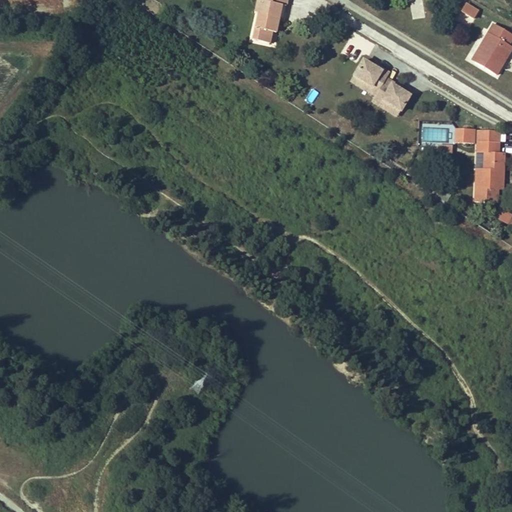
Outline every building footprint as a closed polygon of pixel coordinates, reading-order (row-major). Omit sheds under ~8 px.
[(260,0),(260,6),(280,11),(284,12),(286,0),(260,0)] [(410,0),(412,19),(423,18),(422,0),(410,0)] [(471,25),(479,8),(464,1),(456,18),(471,25)] [(273,18),(278,19),(280,11),(260,6),(257,6),(256,12),(249,39),(266,44),(270,31),(273,18)] [(277,20),(278,19),(273,18),(270,31),(274,33),(277,20)] [(490,37),(474,61),(494,75),(511,48),(508,46),(505,43),(510,36),(493,25),(486,34),(490,37)] [(470,58),(474,61),(490,37),(486,34),(470,58)] [(372,65),(361,58),(352,74),(369,84),(366,90),(374,94),(385,75),(388,70),(381,66),(379,69),(372,65)] [(369,84),(352,74),(349,79),(366,90),(369,84)] [(399,109),(408,94),(397,88),(390,83),(392,80),(385,75),(374,94),(370,99),(378,104),(381,99),(399,109)] [(395,115),(399,109),(381,99),(378,104),(395,115)] [(455,129),(454,143),(462,144),(463,129),(455,129)] [(472,130),(463,129),(462,144),(471,144),(472,130)] [(496,131),(474,130),(473,140),(489,141),(489,152),(495,152),(496,141),(496,131)] [(502,152),(495,152),(489,152),(489,141),(473,140),(473,151),(480,152),(479,169),(473,168),(472,188),(471,201),(493,202),(494,189),(495,169),(501,169),(502,152)] [(439,153),(452,153),(452,144),(438,144),(439,153)] [(511,211),(499,206),(493,221),(511,228),(511,211)]
